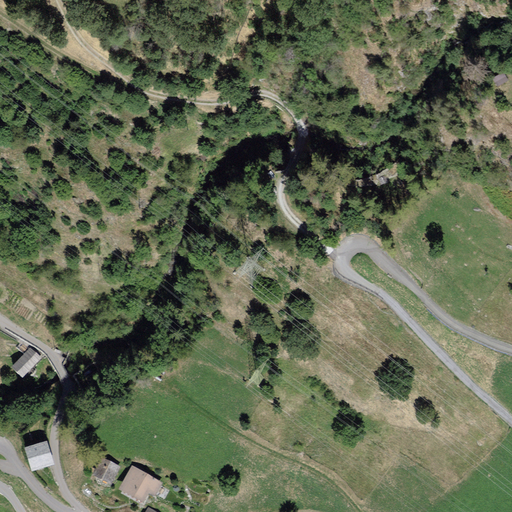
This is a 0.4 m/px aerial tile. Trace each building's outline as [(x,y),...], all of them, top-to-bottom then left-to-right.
[(503,73),(494,79),(498,86),(507,80),(503,73)] [(384,178),(378,180),(380,186),(386,184),(384,178)] [(14,369),(24,378),(38,360),(28,352),(14,369)] [(45,447),(27,452),(32,470),(50,465),(45,447)] [(119,469),(103,461),(95,477),(111,485),(119,469)] [(161,485),(132,469),(120,492),(144,503),(149,494),(154,497),(161,485)]
